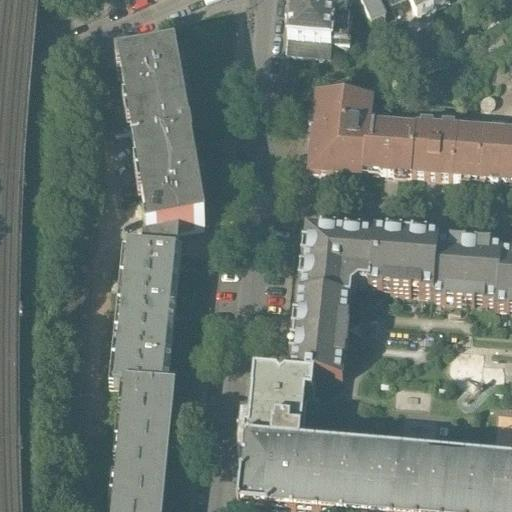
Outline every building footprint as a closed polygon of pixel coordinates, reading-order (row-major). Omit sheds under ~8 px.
[(289,0),(286,35),(330,39),(330,38),(348,39),(351,12),(346,0),(289,0)] [(385,14),(378,0),(362,0),(371,19),(385,14)] [(329,54),(330,39),(286,35),(284,49),(329,54)] [(130,127),(149,234),(177,229),(204,224),(173,50),(118,60),(126,101),(110,104),(110,105),(111,105),(115,129),(114,129),(115,130),(130,127)] [(295,66),(283,65),(280,88),(292,89),(295,66)] [(364,148),(367,122),(369,97),(343,94),(316,91),(315,104),(313,126),(308,171),(354,176),(362,170),(364,148)] [(388,173),(405,174),(407,151),(409,126),(367,122),(364,148),(362,170),(388,173)] [(429,177),(453,179),(456,154),(458,131),(409,126),(407,151),(405,174),(429,177)] [(468,180),(511,184),(511,136),(458,131),(456,154),(453,179),(468,180)] [(56,432),(78,434),(92,210),(70,209),(56,432)] [(176,240),(177,229),(149,234),(144,235),(144,241),(143,250),(175,253),(176,240)] [(350,304),(351,293),(327,258),(315,231),(305,230),(298,298),(324,301),(350,304)] [(337,233),(315,231),(327,258),(351,293),(358,287),(367,288),(370,262),(373,236),(337,233)] [(373,234),(373,236),(370,262),(367,288),(367,291),(389,294),(389,295),(410,297),(410,296),(431,298),(435,273),(435,268),(439,244),(439,240),(403,236),(373,234)] [(467,247),(439,244),(435,268),(435,273),(431,298),(431,302),(452,304),(453,306),(473,308),(473,306),(494,308),(497,282),(498,278),(502,254),(502,250),(467,247)] [(123,291),(170,296),(173,264),(179,264),(180,259),(181,253),(175,253),(143,250),(127,248),(123,291)] [(511,254),(502,254),(498,278),(497,282),(494,308),(494,312),(511,313),(511,254)] [(118,339),(166,344),(168,313),(175,314),(175,308),(176,303),(169,302),(170,296),(123,291),(118,339)] [(347,332),(350,304),(324,301),(298,298),(296,298),(293,336),(289,375),(288,380),(314,383),(315,383),(342,385),(342,380),(345,356),(346,356),(349,333),(347,332)] [(166,344),(118,339),(113,386),(126,387),(161,390),(163,368),(169,368),(170,363),(170,357),(164,357),(166,344)] [(311,511),(317,455),(301,453),(305,406),(306,401),(312,403),(314,383),(288,380),(253,377),(249,406),(245,449),(239,511),(311,511)] [(121,439),(168,444),(170,418),(173,391),(161,390),(126,387),(121,439)] [(168,444),(121,439),(115,492),(163,496),(165,471),(168,444)] [(345,511),(352,458),(317,455),(311,511),(345,511)] [(406,511),(412,464),(352,458),(345,511),(406,511)] [(464,511),(469,470),(412,464),(406,511),(464,511)] [(507,511),(511,473),(469,470),(464,511),(507,511)] [(161,511),(163,496),(115,492),(113,511),(161,511)]
